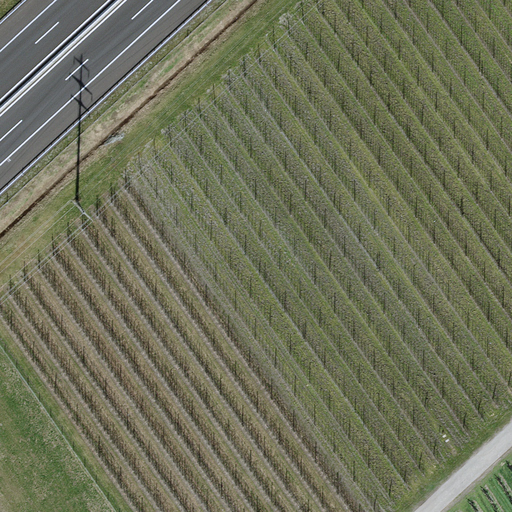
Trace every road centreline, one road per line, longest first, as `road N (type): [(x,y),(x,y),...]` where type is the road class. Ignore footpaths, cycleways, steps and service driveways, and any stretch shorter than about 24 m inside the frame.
road 1 (motorway): [(0,140),(152,0)]
road 2 (unclassified): [(511,430),(423,511)]
